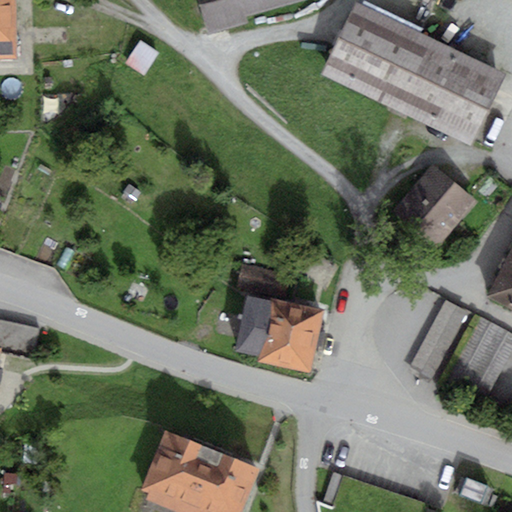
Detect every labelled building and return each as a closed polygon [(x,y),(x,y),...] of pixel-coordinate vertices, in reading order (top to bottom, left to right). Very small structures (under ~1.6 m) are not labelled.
[(0,0),(0,57),(18,57),(16,0),(0,0)] [(197,0),(208,35),(249,23),(248,17),(309,0),(197,0)] [(507,74),(358,3),(324,76),(473,146),(507,74)] [(141,40),(125,63),(145,76),(160,52),(141,40)] [(479,201),(433,163),(390,214),(436,252),(479,201)] [(511,249),(487,297),(511,310),(511,249)] [(290,274),(243,264),(238,285),(285,295),(290,274)] [(272,302),(248,297),(236,351),(259,357),(257,362),(310,374),(325,310),(273,298),(272,302)] [(445,301),(410,370),(434,383),(470,314),(445,301)] [(511,350),(511,334),(482,319),(446,386),(482,405),(511,350)] [(0,348),(2,349),(33,357),(39,331),(0,321),(0,348)] [(240,511),(259,469),(166,431),(142,490),(148,492),(144,500),(174,511),(240,511)] [(343,476),(333,507),(347,511),(424,511),(428,504),(343,476)]
